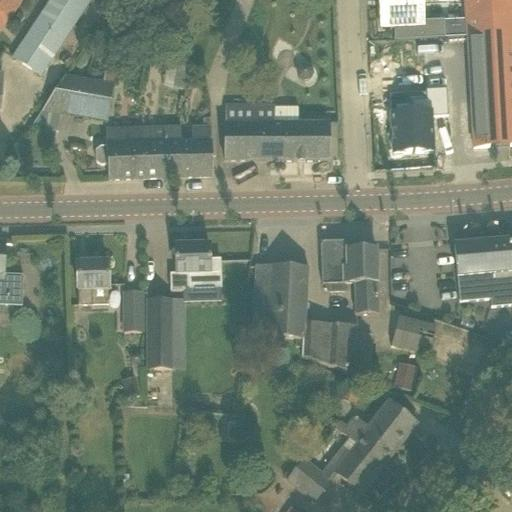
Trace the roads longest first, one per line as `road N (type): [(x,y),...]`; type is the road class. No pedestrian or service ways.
road 1 (secondary): [(356,203),(0,210)]
road 2 (residential): [(346,0),(356,203)]
road 3 (secondary): [(511,193),(356,203)]
road 4 (tertiary): [(395,511),(511,409)]
